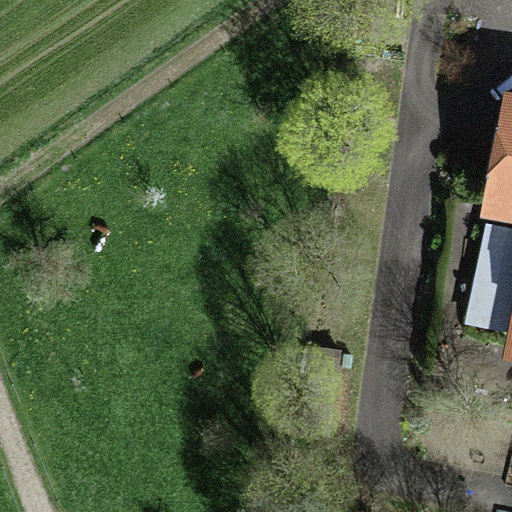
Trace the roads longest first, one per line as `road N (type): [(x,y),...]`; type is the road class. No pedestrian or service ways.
road 1 (track): [(0,192),(272,0)]
road 2 (track): [(0,398),(40,511)]
